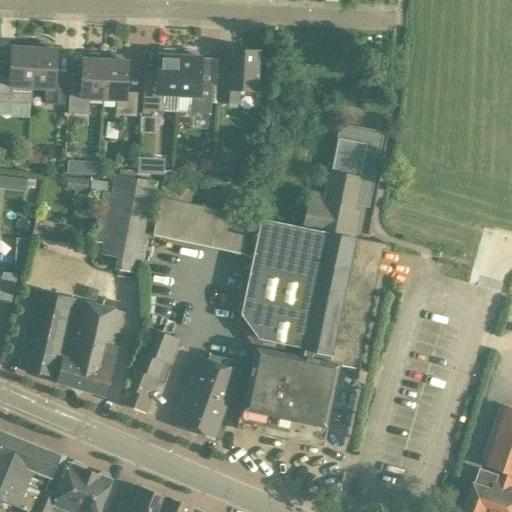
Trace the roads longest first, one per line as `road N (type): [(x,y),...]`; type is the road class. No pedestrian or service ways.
road 1 (residential): [(398,21),(0,2)]
road 2 (tertiary): [(276,511),(0,400)]
